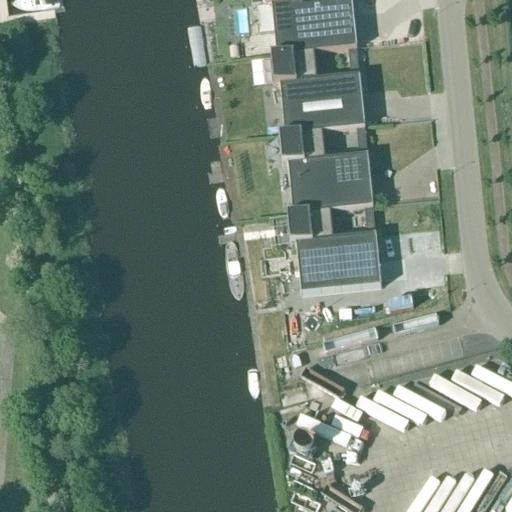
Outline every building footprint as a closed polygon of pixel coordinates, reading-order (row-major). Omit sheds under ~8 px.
[(307,0),(263,0),(265,10),(271,10),(276,59),(315,55),(315,57),(356,53),(351,0),(308,5),(307,0)] [(314,57),(315,57),(315,55),(276,59),(270,60),(273,90),(279,89),(359,81),(359,80),(316,84),(314,57)] [(322,134),(322,137),(364,132),(359,81),(279,89),(284,138),(322,134)] [(322,137),(322,134),(284,138),(284,139),(278,140),(281,170),(287,169),(292,218),(331,215),(331,216),(373,212),(367,160),(325,164),(322,137)] [(330,216),(331,216),(331,215),(292,218),(292,219),(286,219),(289,250),(295,249),(301,299),(381,291),(375,239),(333,244),(330,216)]
